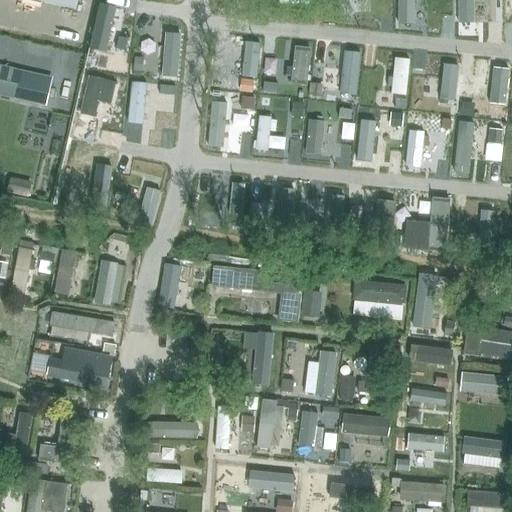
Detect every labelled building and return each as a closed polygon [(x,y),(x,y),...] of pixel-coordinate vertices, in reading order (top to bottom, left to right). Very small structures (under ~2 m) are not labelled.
[(22,0),(76,12),(78,0),(22,0)] [(0,67),(0,95),(15,99),(16,96),(21,73),(0,67)] [(16,96),(15,99),(19,100),(38,105),(42,106),(48,79),(21,73),(16,96)] [(34,272),(36,262),(31,261),(33,252),(19,249),(11,294),(24,296),(29,271),(34,272)] [(67,289),(73,258),(61,256),(55,287),(67,289)] [(119,280),(120,268),(111,267),(112,258),(100,257),(94,299),(106,300),(109,279),(119,280)] [(221,314),(227,271),(213,269),(208,313),(221,314)] [(182,297),(183,286),(174,284),(175,278),(164,276),(159,306),(170,308),(172,296),(182,297)] [(355,296),(353,315),(400,320),(401,305),(403,306),(405,287),(356,282),(356,287),(355,290),(354,293),(355,296)] [(274,304),(275,294),(268,293),(268,288),(256,287),(254,319),(266,319),(267,304),(274,304)] [(305,291),(302,315),(317,317),(320,293),(305,291)] [(434,316),(436,301),(426,300),(427,295),(412,293),(407,335),(422,337),(424,315),(434,316)] [(98,336),(101,322),(52,313),(50,328),(98,336)] [(511,333),(483,330),(481,343),(490,345),(489,350),(502,352),(503,346),(511,346),(511,333)] [(245,381),(250,350),(238,348),(233,379),(245,381)] [(288,380),(293,350),(282,349),(280,362),(272,361),(270,371),(278,373),(277,378),(288,380)] [(89,385),(95,355),(80,352),(78,359),(73,358),(72,363),(50,359),(46,377),(89,385)] [(335,391),(340,354),(327,352),(326,365),(317,363),(315,377),(323,378),(322,389),(318,389),(317,398),(332,399),(333,391),(335,391)] [(378,393),(379,362),(367,362),(366,379),(360,379),(359,392),(378,393)] [(511,389),(511,377),(479,373),(477,385),(491,387),(490,395),(504,397),(505,389),(511,389)] [(438,389),(440,378),(407,375),(405,385),(438,389)] [(282,422),(284,408),(276,407),(277,402),(262,400),(256,449),(271,450),(275,421),(282,422)] [(241,427),(243,412),(224,410),(221,440),(232,442),(234,426),(241,427)] [(509,430),(511,416),(462,410),(460,425),(486,428),(485,435),(497,436),(498,428),(509,430)] [(425,427),(426,416),(400,413),(399,425),(425,427)] [(26,454),(33,416),(20,414),(16,435),(8,433),(6,442),(14,444),(13,452),(26,454)] [(313,452),(316,416),(303,414),(300,451),(313,452)] [(363,437),(364,427),(361,427),(362,424),(355,423),(355,421),(343,420),(340,452),(352,453),(354,436),(363,437)] [(71,467),(77,423),(61,421),(57,448),(40,445),(38,462),(71,467)] [(196,440),(197,424),(144,423),(144,438),(196,440)] [(424,469),(426,458),(419,457),(420,449),(403,447),(403,455),(397,455),(396,467),(424,469)] [(506,471),(507,458),(471,454),(469,466),(506,471)] [(176,485),(177,473),(161,472),(162,463),(146,462),(145,483),(176,485)] [(373,505),(375,490),(373,490),(374,479),(342,475),(340,487),(360,489),(359,504),(373,505)] [(49,511),(50,511),(53,495),(45,494),(47,483),(31,481),(26,511),(42,511),(43,511),(49,511)] [(441,503),(443,488),(396,484),(394,498),(422,501),(421,508),(436,509),(437,503),(441,503)] [(9,503),(11,489),(0,487),(0,502),(9,503)] [(175,506),(176,493),(141,490),(139,511),(141,511),(152,511),(154,505),(175,506)] [(505,511),(502,510),(502,499),(470,497),(469,509),(489,510),(488,511),(505,511)]
